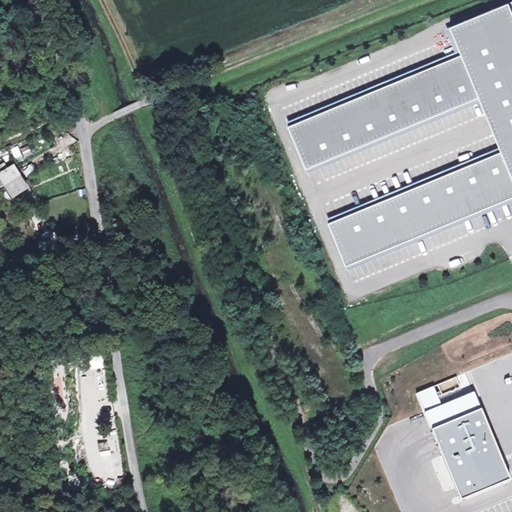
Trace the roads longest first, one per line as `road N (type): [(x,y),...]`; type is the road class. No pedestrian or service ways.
road 1 (unclassified): [(143,511),(82,129),(29,0)]
road 2 (track): [(153,98),(390,0)]
